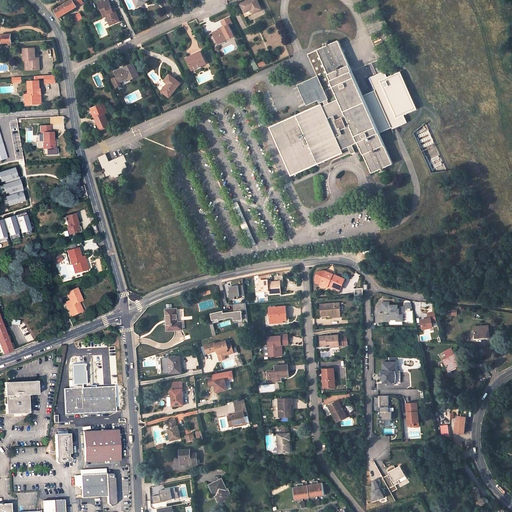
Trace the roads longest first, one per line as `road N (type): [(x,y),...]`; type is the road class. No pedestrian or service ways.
road 1 (residential): [(304,262),(320,453),(359,511)]
road 2 (unclassified): [(72,112),(126,310)]
road 3 (unclassified): [(126,310),(136,511)]
road 4 (unclassified): [(304,262),(210,279),(126,310)]
road 5 (residential): [(378,450),(369,433),(367,298),(374,284)]
road 6 (residential): [(66,71),(214,5)]
road 7 (secondary): [(511,372),(482,403),(475,432),(486,476),(511,503)]
road 8 (unclassified): [(126,310),(0,362)]
